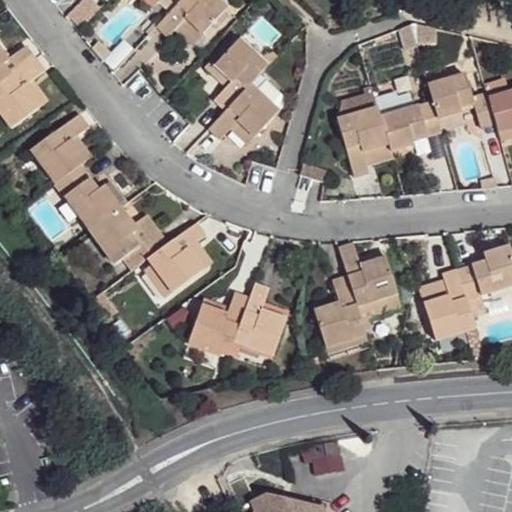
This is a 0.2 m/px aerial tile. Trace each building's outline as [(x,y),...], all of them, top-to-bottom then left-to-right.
[(229,12),(216,0),(185,0),(181,6),(157,30),(168,42),(186,22),(205,41),(229,12)] [(269,69),(242,42),(216,69),(233,86),(217,105),(227,115),(211,133),(221,144),(238,125),(256,140),(281,114),(253,88),(269,69)] [(0,90),(36,61),(27,50),(10,61),(0,48),(0,90)] [(45,73),(36,61),(0,90),(0,115),(12,131),(43,107),(29,87),(45,73)] [(467,76),(429,87),(435,104),(441,124),(465,116),(464,111),(477,108),(483,131),(499,128),(491,99),(490,96),(475,99),(467,76)] [(511,93),(491,99),(499,128),(503,137),(511,133),(511,93)] [(435,104),(382,119),(392,149),(394,156),(417,149),(416,144),(444,137),(441,124),(435,104)] [(380,110),(340,122),(357,180),(371,176),(366,157),(392,149),(382,119),(380,110)] [(91,129),(82,117),(32,159),(89,234),(121,209),(106,189),(101,193),(83,169),(90,163),(75,143),(91,129)] [(139,232),(121,209),(89,234),(116,268),(131,258),(143,248),(134,237),(139,232)] [(167,249),(148,263),(172,297),(206,273),(191,251),(208,238),(199,226),(167,249)] [(160,237),(151,244),(143,248),(131,258),(140,269),(148,263),(167,249),(160,237)] [(340,250),(347,274),(349,280),(360,310),(400,299),(396,284),(387,260),(362,267),(356,249),(340,250)] [(478,333),(470,304),(479,301),(511,290),(511,252),(511,249),(486,256),(488,263),(441,277),(449,299),(426,307),(439,346),(478,333)] [(349,280),(334,286),(339,304),(317,312),(328,352),(369,340),(360,310),(349,280)] [(272,292),(258,286),(252,301),(236,347),(275,359),(288,322),(265,314),(272,292)] [(252,301),(237,295),(229,318),(204,309),(190,347),(231,360),(236,347),(252,301)] [(220,478),(212,483),(226,511),(305,511),(262,501),(252,506),(240,484),(226,489),(220,478)]
